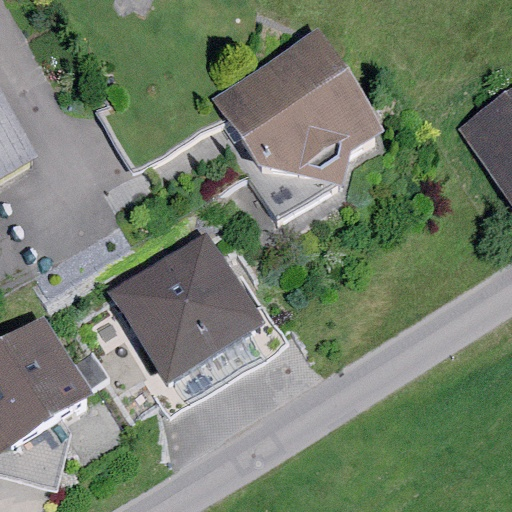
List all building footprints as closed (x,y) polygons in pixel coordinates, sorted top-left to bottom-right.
[(387,147),(321,39),(218,100),(280,223),(333,193),(348,196),(354,168),(387,147)] [(511,104),(464,136),(511,207),(511,104)] [(0,187),(33,168),(0,113),(0,187)] [(262,335),(206,243),(111,300),(167,392),(262,335)] [(95,405),(47,326),(0,354),(0,482),(61,495),(74,440),(65,424),(95,405)]
